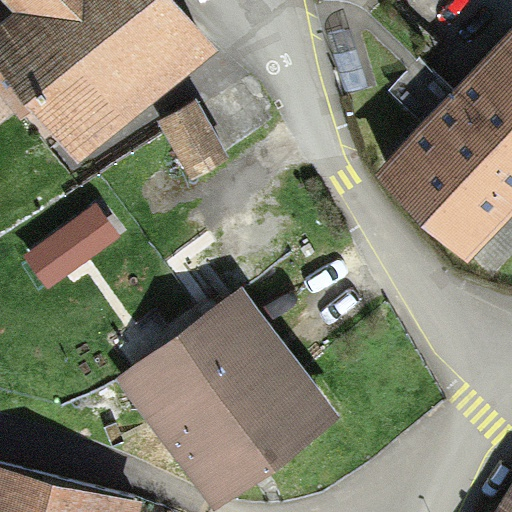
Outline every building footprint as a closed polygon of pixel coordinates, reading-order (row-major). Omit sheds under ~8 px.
[(35,99),(73,145),(209,34),(181,0),(5,0),(12,8),(0,18),(0,92),(17,113),(35,99)] [(376,167),(460,240),(511,181),(511,27),(480,0),(472,0),(411,70),(439,94),(376,167)] [(190,102),(158,117),(183,170),(215,155),(190,102)] [(60,222),(17,253),(37,281),(80,250),(60,222)] [(147,312),(101,346),(210,497),(326,413),(261,323),(321,280),(295,244),(165,337),(147,312)] [(0,511),(123,511),(127,497),(0,469),(0,511)] [(511,511),(511,491),(497,511),(511,511)]
